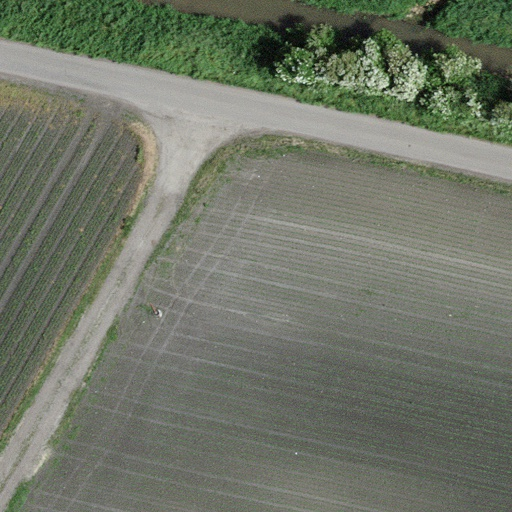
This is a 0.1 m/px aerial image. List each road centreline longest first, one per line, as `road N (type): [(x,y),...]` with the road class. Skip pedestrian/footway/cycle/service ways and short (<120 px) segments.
road 1 (track): [(511,171),(0,62)]
road 2 (track): [(211,107),(0,476)]
